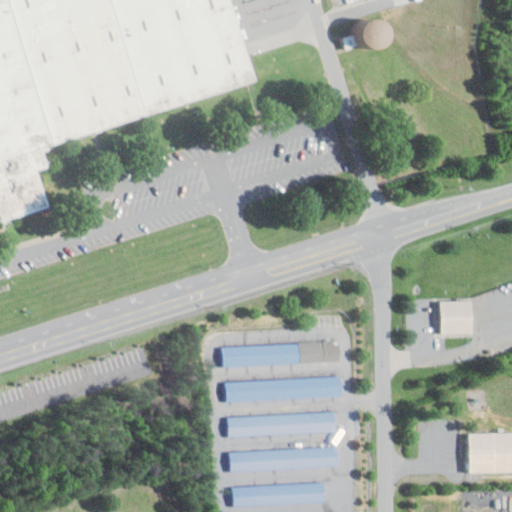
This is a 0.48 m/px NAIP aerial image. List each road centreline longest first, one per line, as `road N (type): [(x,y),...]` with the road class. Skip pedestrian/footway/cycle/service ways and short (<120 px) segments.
road 1 (primary): [(0,355),(511,192)]
road 2 (residential): [(381,232),(385,511)]
